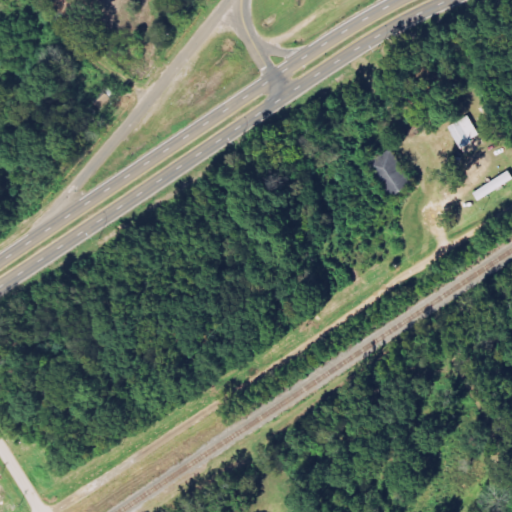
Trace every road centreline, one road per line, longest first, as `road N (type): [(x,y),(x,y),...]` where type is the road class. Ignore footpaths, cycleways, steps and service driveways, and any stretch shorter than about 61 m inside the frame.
road 1 (residential): [(49,511),(511,209)]
road 2 (trunk): [(0,287),(364,42),(446,0)]
road 3 (trunk): [(395,0),(26,243)]
road 4 (tertiary): [(229,0),(26,243)]
road 5 (residential): [(149,100),(39,0)]
road 6 (residential): [(511,438),(435,322)]
